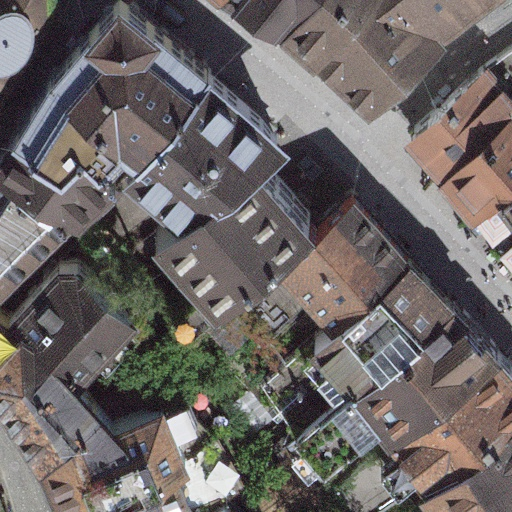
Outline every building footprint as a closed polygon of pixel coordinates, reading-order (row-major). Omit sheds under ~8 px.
[(0,0),(0,85),(53,0),(0,0)] [(108,153),(187,65),(109,0),(90,0),(7,125),(39,151),(59,130),(89,161),(108,153)] [(237,0),(278,26),(297,0),(237,0)] [(395,0),(297,0),(278,26),(369,105),(445,32),(395,0)] [(395,0),(445,32),(487,0),(395,0)] [(156,203),(247,147),(278,139),(187,65),(108,153),(156,203)] [(511,175),(511,93),(488,70),(447,106),(470,130),(427,175),(466,220),(480,206),(511,175)] [(427,175),(470,130),(447,106),(442,100),(401,141),(427,175)] [(0,268),(89,161),(59,130),(39,151),(7,125),(0,141),(0,268)] [(249,247),(294,209),(247,147),(156,203),(135,215),(192,293),(249,247)] [(511,244),(511,175),(480,206),(511,244)] [(311,320),(388,255),(336,191),(301,216),(294,209),(249,247),(311,320)] [(341,383),(437,301),(388,255),(311,320),(285,342),(327,390),(341,383)] [(16,332),(66,378),(129,313),(74,271),(16,332)] [(380,429),(479,342),(437,301),(341,383),(380,429)] [(0,322),(0,414),(17,439),(97,407),(66,378),(16,332),(3,319),(0,322)] [(417,475),(511,395),(511,382),(479,342),(380,429),(417,475)] [(46,511),(58,511),(213,458),(196,418),(180,424),(159,382),(97,407),(17,439),(46,511)] [(480,511),(492,502),(511,485),(511,395),(417,475),(409,482),(430,511),(480,511)] [(58,511),(237,511),(213,458),(58,511)] [(501,511),(511,511),(511,485),(492,502),(501,511)]
